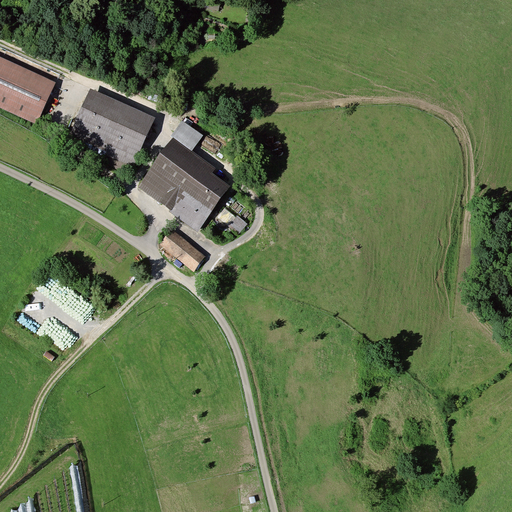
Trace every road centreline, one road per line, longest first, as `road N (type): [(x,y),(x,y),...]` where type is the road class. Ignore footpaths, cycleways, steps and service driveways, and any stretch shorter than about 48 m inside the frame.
road 1 (unclassified): [(275,511),(235,342),(209,302),(146,249),(0,167)]
road 2 (track): [(0,485),(18,462),(50,382),(168,268)]
